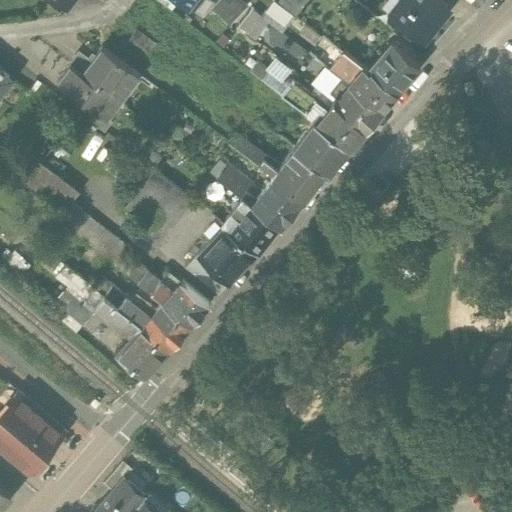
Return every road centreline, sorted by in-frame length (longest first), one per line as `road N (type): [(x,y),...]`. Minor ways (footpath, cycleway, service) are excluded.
road 1 (residential): [(511,3),(454,55),(50,511)]
road 2 (track): [(107,442),(0,350)]
road 3 (residential): [(0,32),(105,20),(125,0)]
